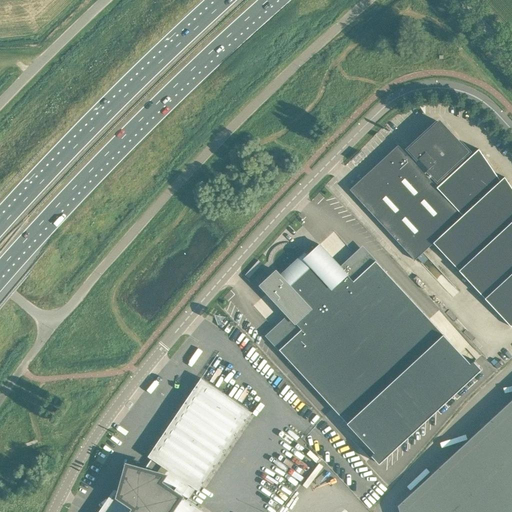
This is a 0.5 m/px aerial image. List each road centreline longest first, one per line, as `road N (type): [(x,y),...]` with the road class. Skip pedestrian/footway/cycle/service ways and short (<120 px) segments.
road 1 (unclassified): [(53,511),(89,443),(140,376),(291,200),(393,99),(454,88),(511,129)]
road 2 (unclassified): [(370,0),(201,159),(51,324)]
road 3 (motorway): [(0,269),(142,116),(267,0)]
road 4 (motorway): [(227,0),(0,227)]
road 5 (unknown): [(192,313),(268,398),(258,442),(219,492),(244,511)]
road 6 (unknown): [(392,511),(394,489),(408,470),(511,367)]
road 7 (unclassified): [(0,103),(106,0)]
